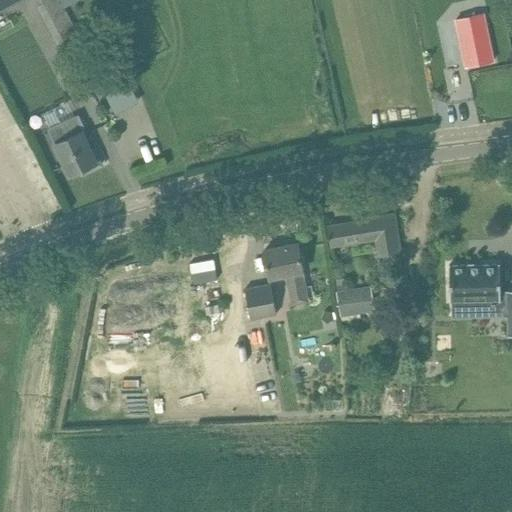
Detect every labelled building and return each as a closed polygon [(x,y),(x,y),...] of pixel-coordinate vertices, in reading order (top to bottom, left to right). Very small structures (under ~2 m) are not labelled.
[(0,0),(0,11),(20,0),(0,0)] [(68,1),(67,0),(34,0),(60,49),(81,38),(63,5),(68,1)] [(484,11),(455,17),(466,66),(494,60),(484,11)] [(130,78),(105,90),(116,112),(141,101),(130,78)] [(68,104),(42,117),(48,129),(69,175),(81,170),(83,174),(102,165),(94,149),(90,151),(82,133),(86,131),(79,115),(74,117),(68,104)] [(331,246),(376,239),(378,255),(401,251),(395,213),(361,219),(362,221),(328,226),(331,246)] [(298,244),(264,251),(268,270),(270,278),(285,275),(289,291),(305,287),(302,271),(303,271),(302,263),(298,244)] [(468,265),(449,265),(450,301),(475,301),(476,317),(508,316),(508,336),(511,336),(511,290),(507,291),(507,292),(500,292),(500,264),(480,265),(480,264),(468,264),(468,265)] [(277,315),(271,284),(245,289),(251,320),(277,315)] [(338,291),(336,291),(340,316),(341,321),(360,318),(359,313),(355,289),(346,290),(338,291)]
